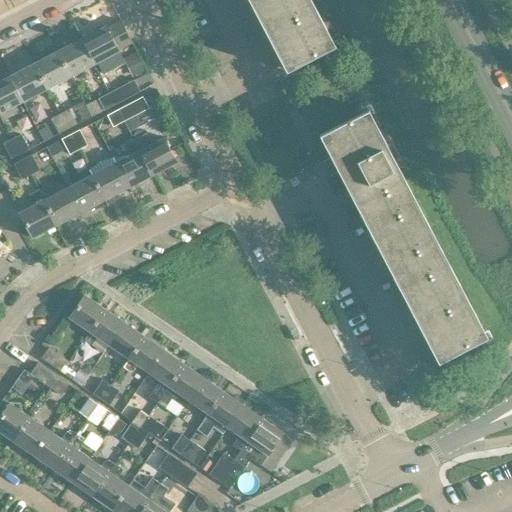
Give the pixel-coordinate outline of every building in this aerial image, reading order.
[(252,0),(289,70),(330,48),(304,0),(252,0)] [(104,27),(82,39),(95,64),(119,51),(106,26),(104,26),(104,27)] [(82,39),(58,51),(71,76),(95,64),(82,39)] [(71,76),(58,51),(34,64),(47,88),(71,76)] [(113,79),(124,73),(118,61),(107,67),(113,79)] [(47,88),(34,64),(10,76),(23,101),(47,88)] [(10,76),(0,81),(0,112),(23,101),(10,76)] [(110,93),(116,104),(140,91),(134,80),(110,93)] [(158,88),(118,109),(125,121),(164,100),(158,88)] [(116,104),(110,93),(86,105),(92,117),(116,104)] [(60,113),(68,129),(77,124),(69,109),(60,113)] [(125,121),(118,109),(107,115),(113,127),(125,121)] [(364,112),(336,127),(323,134),(441,360),(482,339),(394,170),(404,165),(385,128),(375,134),(364,112)] [(68,129),(60,113),(51,118),(59,134),(68,129)] [(71,134),(79,150),(88,145),(79,129),(71,134)] [(147,132),(134,139),(153,175),(175,163),(177,162),(164,137),(152,143),(147,132)] [(12,138),(20,154),(29,149),(21,134),(12,138)] [(79,150),(71,134),(62,139),(70,154),(79,150)] [(20,154),(12,138),(3,143),(11,159),(20,154)] [(123,145),(129,156),(116,162),(129,187),(153,175),(134,139),(123,145)] [(32,154),(23,159),(31,175),(40,170),(32,154)] [(129,187),(116,162),(113,157),(100,161),(89,169),(92,175),(108,204),(118,198),(116,194),(129,187)] [(31,175),(23,159),(14,164),(22,179),(31,175)] [(108,204),(92,175),(68,187),(82,212),(94,205),(96,210),(108,204)] [(82,212),(68,187),(44,200),(57,225),(82,212)] [(26,195),(32,206),(20,212),(33,238),(35,237),(35,236),(57,225),(44,200),(39,189),(26,195)] [(0,256),(0,274),(7,264),(8,264),(9,263),(0,256)] [(90,332),(105,309),(86,296),(87,296),(85,295),(70,318),(90,332)] [(105,309),(90,332),(97,337),(109,345),(125,323),(105,309)] [(125,323),(109,345),(129,359),(145,337),(125,323)] [(97,337),(90,332),(84,340),(92,345),(97,337)] [(145,337),(129,359),(123,367),(130,371),(134,370),(137,365),(149,373),(164,350),(145,337)] [(62,372),(69,361),(49,347),(41,358),(62,372)] [(184,364),(164,350),(149,373),(160,381),(149,397),(157,403),(184,364)] [(69,361),(62,372),(72,379),(80,368),(69,361)] [(51,387),(59,376),(38,362),(30,373),(51,387)] [(204,378),(184,364),(157,403),(165,408),(172,399),(184,407),(188,400),(204,378)] [(69,384),(59,376),(51,387),(62,395),(69,384)] [(204,378),(188,400),(208,414),(224,391),(204,378)] [(101,399),(111,385),(103,379),(93,394),(101,399)] [(119,391),(111,385),(101,399),(109,405),(119,391)] [(224,391),(208,414),(197,430),(205,436),(212,426),(223,434),(228,428),(244,405),(243,405),(244,400),(237,395),(233,398),(224,391)] [(88,419),(98,404),(89,398),(78,412),(88,419)] [(30,417),(10,403),(0,417),(0,431),(13,441),(30,417)] [(107,410),(98,404),(88,419),(97,425),(107,410)] [(242,450),(234,460),(224,452),(209,474),(220,482),(264,419),(244,405),(228,428),(239,435),(233,444),(242,450)] [(141,409),(131,423),(139,429),(149,415),(141,409)] [(149,415),(139,429),(147,435),(149,433),(157,439),(165,427),(149,415)] [(50,430),(30,417),(13,441),(33,454),(50,430)] [(264,419),(220,482),(229,488),(250,458),(261,465),(283,432),(264,419)] [(139,429),(131,423),(121,437),(129,443),(139,429)] [(147,435),(139,429),(129,443),(137,449),(147,435)] [(50,430),(33,454),(52,468),(75,436),(67,431),(61,439),(50,430)] [(180,454),(190,440),(181,434),(172,448),(180,454)] [(75,436),(52,468),(72,482),(89,458),(95,450),(75,436)] [(206,451),(190,440),(180,454),(196,465),(206,451)] [(167,473),(177,459),(168,453),(158,467),(167,473)] [(89,458),(72,482),(92,496),(115,464),(109,459),(104,460),(101,466),(89,458)] [(200,467),(206,471),(212,462),(206,458),(200,467)] [(197,472),(177,459),(167,473),(187,487),(197,472)] [(123,469),(115,464),(92,496),(112,509),(134,479),(133,478),(128,485),(117,477),(123,469)] [(134,479),(112,509),(115,511),(139,511),(149,499),(148,499),(159,482),(151,477),(145,486),(134,479)] [(194,511),(209,511),(212,509),(198,494),(187,504),(194,511)] [(167,511),(149,499),(139,511),(167,511)]
